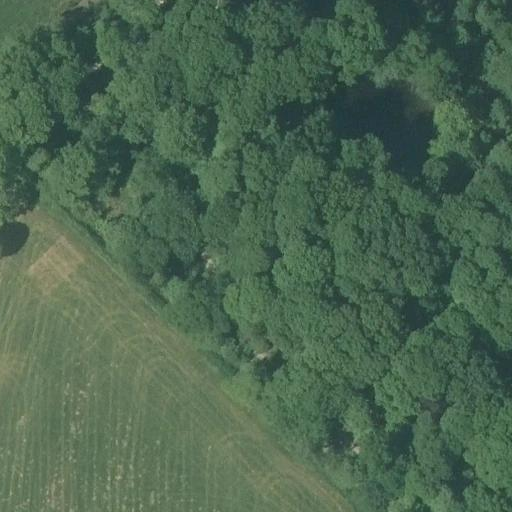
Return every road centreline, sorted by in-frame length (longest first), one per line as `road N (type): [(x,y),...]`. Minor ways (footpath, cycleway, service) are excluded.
road 1 (track): [(224,0),(194,160),(213,236),(274,364),(414,511)]
road 2 (track): [(177,0),(52,122),(0,156)]
